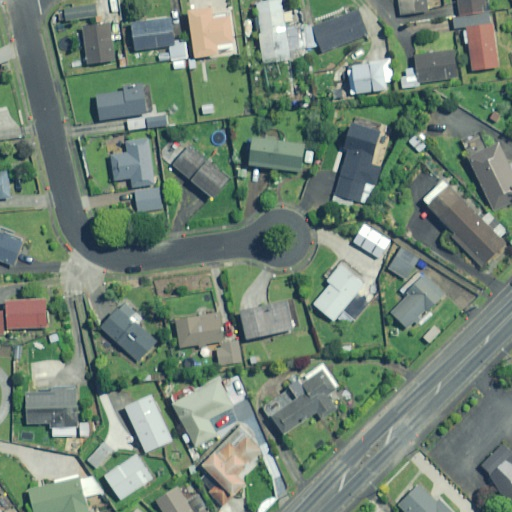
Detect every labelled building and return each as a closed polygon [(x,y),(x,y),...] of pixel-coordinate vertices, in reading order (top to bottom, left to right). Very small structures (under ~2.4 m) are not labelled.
[(285,0),(257,2),(264,65),(309,57),(307,49),(318,46),(312,25),(305,27),(303,15),(295,16),(292,0),(285,0)] [(429,12),(427,0),(400,0),(403,15),(429,12)] [(486,12),(484,0),(458,0),(460,16),(486,12)] [(97,18),(95,5),(64,9),(66,22),(97,18)] [(214,17),(212,7),(189,10),(196,58),(219,55),(219,51),(235,48),(230,14),(214,17)] [(312,25),(318,46),(322,54),(370,37),(358,9),(312,25)] [(175,42),(172,16),(131,21),(135,51),(170,47),(172,62),(189,59),(186,41),(175,42)] [(500,68),(494,24),(467,28),(473,71),(500,68)] [(116,61),(110,25),(83,29),(89,65),(116,61)] [(416,55),(418,68),(406,70),(407,76),(401,77),(402,89),(419,86),(419,84),(459,78),(455,50),(416,55)] [(393,81),(391,60),(370,62),(370,65),(348,68),(351,95),(388,90),(387,82),(393,81)] [(147,114),(143,84),(124,87),(125,92),(97,96),(100,121),(147,114)] [(213,104),(201,105),(203,116),(215,114),(213,104)] [(148,128),(147,118),(128,120),(129,131),(148,128)] [(349,122),(348,125),(341,147),(349,150),(331,208),(356,216),(364,190),(374,193),(376,186),(382,169),(371,166),(382,132),(357,125),(349,122)] [(426,147),(414,135),(408,140),(420,152),(426,147)] [(156,184),(149,139),(126,142),(128,153),(109,156),(113,182),(131,179),(132,188),(156,184)] [(249,167),(270,169),(302,173),(303,162),(313,163),(314,151),(304,150),(305,144),(252,139),(249,167)] [(511,165),(510,167),(499,143),(469,157),(494,212),(511,203),(511,165)] [(229,180),(191,147),(174,166),(213,199),(229,180)] [(0,199),(10,198),(8,172),(0,172),(0,199)] [(482,207),(475,213),(445,180),(423,201),(483,266),(505,245),(504,243),(510,237),(482,207)] [(163,209),(160,188),(135,192),(138,213),(163,209)] [(391,241),(365,225),(354,242),(380,259),(391,241)] [(23,242),(0,233),(0,261),(14,267),(23,242)] [(419,259),(401,248),(389,269),(407,279),(419,259)] [(320,316),(329,324),(333,320),(335,322),(366,286),(342,265),(328,281),(332,284),(315,305),(323,312),(320,316)] [(398,326),(404,333),(448,293),(424,267),(401,287),(409,296),(390,313),(400,324),(398,326)] [(48,328),(46,300),(7,301),(7,312),(0,311),(0,335),(7,335),(7,330),(48,328)] [(142,318),(124,302),(100,327),(138,363),(157,343),(137,324),(142,318)] [(292,331),(286,302),(240,312),(246,340),(292,331)] [(199,346),(200,350),(207,349),(207,345),(223,343),(219,314),(176,319),(179,348),(199,346)] [(225,343),(217,350),(220,366),(242,362),(239,341),(225,343)] [(32,362),(32,369),(32,395),(27,395),(27,425),(51,424),(51,429),(79,428),(79,365),(65,366),(65,361),(49,362),(32,362)] [(304,373),(297,378),(287,386),(289,389),(263,408),(284,436),(312,415),(317,422),(337,408),(329,396),(339,388),(322,365),(307,376),(304,373)] [(234,407),(220,380),(174,405),(197,447),(218,435),(209,420),(234,407)] [(173,442),(152,396),(127,408),(147,453),(173,442)] [(208,458),(206,456),(200,461),(220,483),(210,493),(223,506),(246,485),(237,475),(260,454),(265,450),(242,425),(226,440),(224,439),(215,447),(218,449),(208,458)] [(511,449),(505,443),(483,465),(493,475),(492,476),(502,494),(511,499),(511,449)] [(106,460),(98,451),(88,460),(96,469),(106,460)] [(153,479),(137,456),(106,476),(121,500),(153,479)] [(88,511),(86,498),(100,494),(103,497),(106,495),(92,476),(81,479),(81,475),(54,481),(55,485),(29,491),(33,511),(88,511)] [(184,483),(178,487),(156,500),(162,509),(159,511),(160,511),(207,511),(205,509),(197,494),(192,497),(184,483)] [(438,502),(421,484),(400,505),(407,511),(453,511),(441,499),(438,502)] [(0,485),(0,511),(5,511),(14,506),(0,485)]
